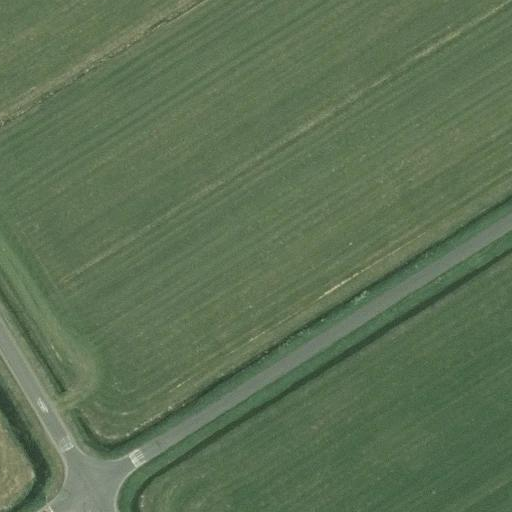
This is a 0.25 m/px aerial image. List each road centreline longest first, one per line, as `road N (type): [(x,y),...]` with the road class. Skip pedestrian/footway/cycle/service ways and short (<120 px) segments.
road 1 (unclassified): [(95,481),(511,225)]
road 2 (unclassified): [(95,481),(0,326)]
